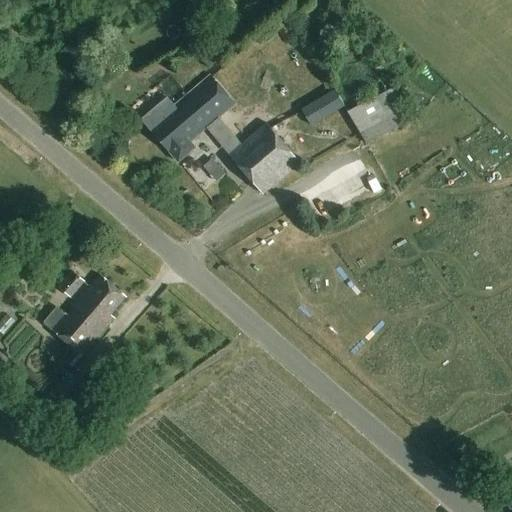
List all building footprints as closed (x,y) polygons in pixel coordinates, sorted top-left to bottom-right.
[(237,106),(212,76),(176,107),(178,110),(152,133),(179,165),(198,149),(193,143),(237,106)] [(393,90),(350,113),(367,146),(411,122),(393,90)] [(339,96),(306,115),(312,126),(345,106),(343,103),(339,96)] [(302,165),(267,124),(230,156),(265,197),(302,165)] [(309,210),(357,187),(346,164),(298,186),(309,210)] [(59,289),(71,299),(86,283),(73,272),(59,289)] [(71,367),(83,353),(105,328),(102,326),(126,297),(102,276),(55,330),(69,341),(57,355),(71,367)] [(66,373),(48,394),(65,408),(83,387),(66,373)] [(80,392),(65,409),(78,420),(93,403),(80,392)] [(50,396),(36,412),(52,426),(66,410),(50,396)] [(52,427),(60,434),(69,423),(61,416),(52,427)]
